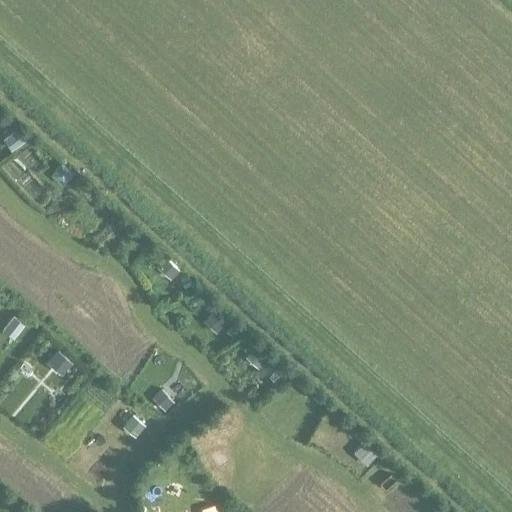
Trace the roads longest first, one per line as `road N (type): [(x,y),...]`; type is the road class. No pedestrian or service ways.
road 1 (track): [(0,424),(109,508),(121,469),(220,387),(375,511)]
road 2 (track): [(220,387),(143,311),(118,267),(65,244),(0,186)]
